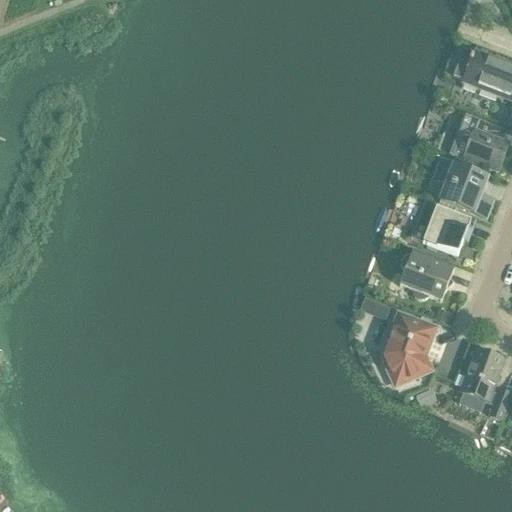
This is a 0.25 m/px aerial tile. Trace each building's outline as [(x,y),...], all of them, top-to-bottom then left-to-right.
[(511,68),(474,54),(471,59),(470,59),(468,63),(470,64),(469,67),(458,63),(452,78),(463,82),(462,85),(511,104),(510,110),(511,110),(511,68)] [(491,141),(495,130),(463,117),(448,157),(497,175),(508,147),(491,141)] [(481,195),(486,182),(440,164),(433,182),(445,186),(438,204),(485,222),(492,204),(484,202),(481,195)] [(465,235),(469,225),(423,207),(415,226),(427,231),(422,246),(456,259),(460,247),(465,249),(470,237),(465,235)] [(441,305),(453,271),(411,255),(410,258),(407,259),(404,260),(402,262),(400,264),(400,267),(400,270),(401,273),(403,275),(398,288),(411,293),(411,296),(412,299),(414,301),(417,302),(420,303),(423,303),(426,302),(428,300),(441,305)] [(388,309),(379,306),(373,319),(383,323),(388,309)] [(392,333),(381,360),(395,389),(427,374),(422,362),(434,332),(396,318),(390,332),(392,333)] [(487,406),(503,364),(475,353),(459,395),(487,406)] [(500,424),(510,398),(498,393),(488,419),(500,424)]
